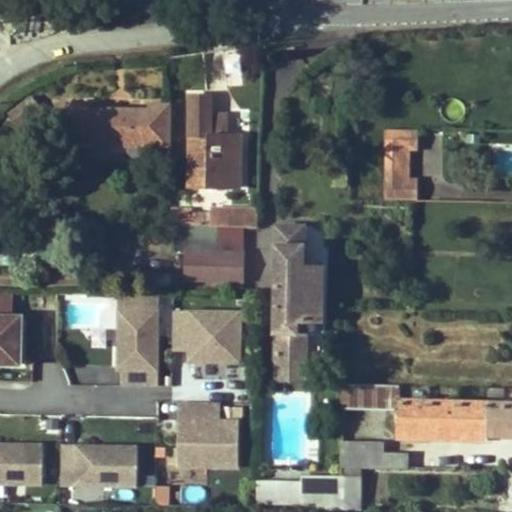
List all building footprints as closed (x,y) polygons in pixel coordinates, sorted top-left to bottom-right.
[(223,84),(240,84),(241,48),(223,50),(223,84)] [(226,186),(227,134),(224,134),(211,133),(211,125),(211,95),(190,95),(190,186),(226,186)] [(42,106),(34,96),(11,113),(19,123),(42,106)] [(153,150),(153,146),(172,146),(172,103),(151,103),(151,108),(90,109),(90,103),(70,103),(70,145),(89,145),(89,149),(94,154),(105,154),(111,149),(111,146),(132,146),(132,150),(138,155),(148,155),(153,150)] [(211,125),(211,133),(224,134),(224,125),(211,125)] [(386,149),(409,149),(417,149),(417,129),(387,128),(386,149)] [(386,149),(386,178),(408,179),(409,149),(386,149)] [(416,200),(416,179),(408,179),(386,178),(385,199),(416,200)] [(215,209),(214,223),(256,223),(256,209),(215,209)] [(323,281),(303,281),(303,266),(304,226),(277,225),(275,359),(306,360),(307,319),(322,320),(323,281)] [(187,280),(215,280),(216,226),(175,226),(175,250),(187,251),(187,280)] [(215,280),(232,281),(242,281),(243,226),(216,226),(215,280)] [(324,266),(303,266),(303,281),(323,281),(324,266)] [(170,285),(171,274),(151,273),(151,285),(170,285)] [(232,289),(242,289),(242,281),(232,281),(232,289)] [(164,295),(121,295),(120,361),(130,361),(130,386),(163,387),(164,295)] [(188,352),(188,365),(241,365),(241,311),(172,311),(172,352),(188,352)] [(0,361),(21,362),(22,316),(14,316),(4,315),(0,315),(0,361)] [(305,379),(306,360),(275,359),(275,378),(305,379)] [(399,409),(399,400),(399,385),(343,384),(343,408),(399,409)] [(490,388),(490,396),(504,396),(504,388),(490,388)] [(398,437),(428,438),(459,438),(489,440),(489,434),(511,434),(511,403),(399,400),(399,409),(398,437)] [(222,403),(180,402),(179,461),(245,463),(246,419),(222,418),(222,403)] [(359,508),(361,467),(409,467),(410,454),(385,453),(385,442),(343,441),(342,478),(342,508),(359,508)] [(45,446),(0,445),(0,488),(45,490),(45,446)] [(143,448),(63,446),(62,488),(142,489),(143,448)] [(304,503),(304,508),(342,508),(342,478),(304,477),(304,482),(259,482),(259,503),(304,503)] [(155,489),(157,507),(171,506),(169,488),(155,489)]
